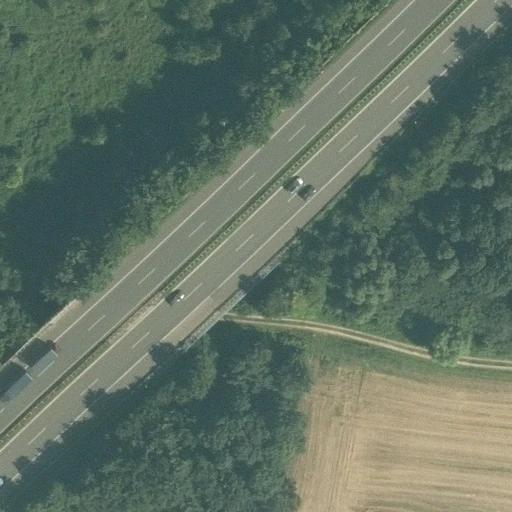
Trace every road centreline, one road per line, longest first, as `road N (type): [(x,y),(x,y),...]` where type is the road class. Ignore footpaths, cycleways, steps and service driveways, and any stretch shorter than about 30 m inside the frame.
road 1 (motorway): [(0,474),(487,0)]
road 2 (motorway): [(425,0),(0,414)]
road 3 (track): [(0,307),(336,342),(511,378)]
